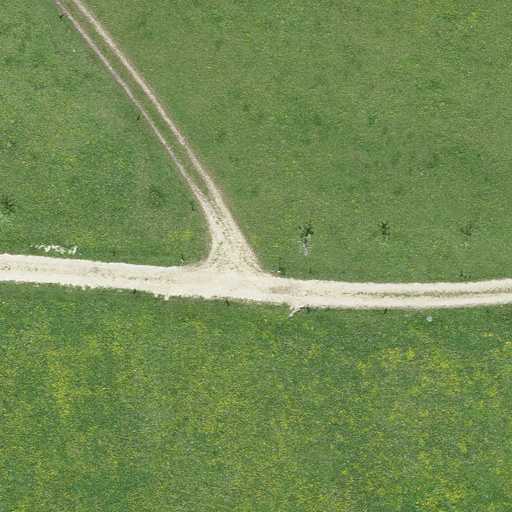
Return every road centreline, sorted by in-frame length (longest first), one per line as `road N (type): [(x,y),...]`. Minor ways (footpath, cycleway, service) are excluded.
road 1 (track): [(0,268),(250,290),(455,298),(511,290)]
road 2 (track): [(250,290),(194,170),(55,0)]
